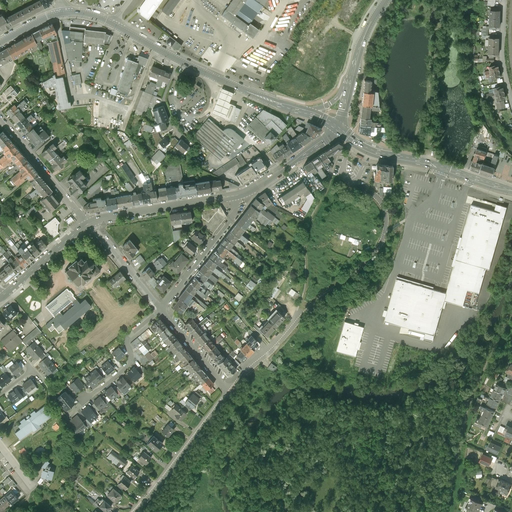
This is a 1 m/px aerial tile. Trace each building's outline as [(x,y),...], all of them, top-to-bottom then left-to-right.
[(40,0),(26,7),(30,15),(44,8),(40,0)] [(149,21),(163,0),(144,0),(139,8),(140,14),(149,21)] [(169,0),(161,11),(170,17),(181,0),(169,0)] [(231,0),(221,15),(255,38),(272,11),(266,6),(270,0),(231,0)] [(11,25),(30,15),(26,7),(7,17),(11,25)] [(491,12),(490,20),(499,20),(499,12),(491,12)] [(0,27),(2,30),(11,25),(7,17),(5,14),(0,16),(0,27)] [(499,20),(490,20),(490,29),(498,29),(499,20)] [(38,32),(42,40),(45,39),(48,45),(58,42),(57,33),(53,25),(38,32)] [(85,31),(85,29),(72,28),(71,31),(71,37),(84,39),(85,31)] [(71,37),(71,31),(61,31),(68,61),(82,62),(84,42),(84,39),(71,37)] [(107,33),(85,31),(84,39),(84,42),(109,45),(113,36),(107,33)] [(38,32),(32,35),(36,43),(39,42),(42,40),(38,32)] [(37,45),(36,43),(32,35),(21,41),(27,51),(37,45)] [(169,45),(180,51),(184,46),(172,37),(168,41),(169,45)] [(499,47),(499,39),(490,39),(490,47),(499,47)] [(27,51),(21,41),(6,49),(12,59),(27,51)] [(55,79),(65,76),(66,76),(58,42),(48,45),(55,75),(55,79)] [(499,56),(499,47),(490,47),(490,56),(499,56)] [(0,67),(12,59),(6,49),(0,53),(0,67)] [(111,88),(109,94),(117,97),(119,92),(128,96),(135,75),(138,77),(140,73),(143,74),(148,60),(139,57),(137,63),(128,60),(118,90),(111,88)] [(153,65),(149,75),(158,79),(162,69),(153,65)] [(500,71),(498,65),(491,68),(492,70),(485,72),(486,76),(500,71)] [(164,81),(168,83),(172,73),(162,69),(158,79),(159,80),(164,81)] [(502,77),(500,71),(486,76),(487,79),(495,76),(496,79),(502,77)] [(77,74),(74,75),(76,86),(82,85),(80,74),(77,74)] [(55,75),(44,82),(46,89),(54,87),(55,94),(69,91),(65,76),(55,79),(55,75)] [(144,82),(133,111),(142,114),(143,111),(145,112),(147,107),(149,107),(151,102),(156,104),(159,97),(154,95),(155,90),(151,89),(153,85),(144,82)] [(365,84),(364,93),(373,94),(373,85),(365,84)] [(18,94),(12,85),(0,94),(7,103),(18,94)] [(213,114),(230,121),(235,108),(237,108),(238,106),(232,103),(236,93),(223,88),(213,114)] [(500,88),(496,89),(497,91),(491,93),(492,97),(504,94),(503,88),(500,89),(500,88)] [(69,91),(55,94),(59,110),(74,107),(73,102),(71,102),(69,91)] [(364,93),(363,106),(375,107),(376,94),(373,94),(364,93)] [(504,94),(492,97),(493,101),(498,99),(499,102),(503,102),(504,101),(503,100),(505,99),(504,94)] [(503,102),(499,102),(496,103),(497,110),(504,108),(503,102)] [(363,106),(361,117),(372,118),(373,112),(381,113),(381,108),(375,107),(363,106)] [(165,107),(153,112),(158,125),(165,123),(170,121),(165,107)] [(235,108),(230,121),(236,123),(241,110),(237,108),(235,108)] [(7,113),(12,118),(16,115),(12,109),(7,113)] [(265,110),(248,128),(263,142),(266,139),(272,132),(277,137),(288,125),(282,118),(265,110)] [(16,115),(12,118),(16,124),(25,117),(20,111),(16,115)] [(25,117),(16,124),(21,129),(35,117),(31,113),(26,118),(25,117)] [(37,119),(35,117),(21,129),(25,134),(35,126),(32,123),(37,119)] [(361,117),(360,124),(373,126),(373,122),(374,118),(372,118),(361,117)] [(225,131),(209,120),(194,139),(221,161),(230,151),(233,154),(245,140),(234,130),(233,129),(232,129),(230,129),(229,129),(228,129),(227,129),(226,130),(225,131)] [(307,133),(312,123),(309,122),(306,128),(300,125),(299,126),(298,128),(307,133)] [(154,127),(157,133),(158,132),(168,129),(165,123),(158,125),(154,127)] [(186,135),(193,129),(188,123),(182,129),(186,135)] [(312,123),(307,133),(316,138),(323,133),(325,129),(312,123)] [(360,124),(359,134),(372,136),(373,131),(373,126),(360,124)] [(145,128),(144,131),(152,133),(154,127),(146,125),(145,128)] [(35,126),(25,134),(36,147),(46,139),(35,126)] [(293,127),(288,130),(295,141),(298,139),(300,138),(294,128),(293,127)] [(0,136),(0,144),(1,145),(10,138),(5,132),(0,136)] [(163,142),(158,132),(157,133),(153,134),(158,145),(160,145),(163,142)] [(266,139),(271,144),(278,137),(277,137),(272,132),(266,139)] [(298,139),(303,146),(316,138),(307,133),(300,138),(298,139)] [(288,145),(293,142),(287,134),(284,138),(288,145)] [(484,137),(481,148),(486,149),(489,139),(484,137)] [(15,144),(10,138),(1,145),(4,149),(6,152),(15,144)] [(288,145),(293,153),(303,146),(298,139),(295,141),(293,142),(288,145)] [(130,140),(124,144),(127,149),(133,145),(130,140)] [(160,145),(164,150),(170,144),(166,140),(163,142),(160,145)] [(182,140),(176,147),(183,154),(190,147),(182,140)] [(42,154),(48,161),(58,153),(55,150),(59,148),(57,146),(55,143),(42,154)] [(340,143),(327,151),(331,158),(340,152),(342,153),(346,146),(340,143)] [(15,144),(6,152),(4,153),(5,155),(6,154),(8,156),(6,156),(9,160),(10,159),(20,150),(15,144)] [(282,150),(286,157),(293,153),(288,145),(286,146),(285,145),(280,148),(282,150)] [(24,155),(20,150),(10,159),(12,161),(14,164),(24,155)] [(278,163),(286,157),(282,150),(273,155),(278,163)] [(487,153),(476,150),(472,162),(479,164),(481,158),(485,159),(487,153)] [(159,151),(151,160),(154,163),(152,164),(157,169),(161,164),(160,163),(165,157),(159,151)] [(319,157),(325,167),(328,171),(332,168),(330,164),(333,162),(331,158),(327,151),(319,157)] [(58,153),(48,161),(56,170),(69,160),(65,156),(62,158),(58,153)] [(248,169),(253,165),(245,153),(240,157),(243,161),(248,169)] [(29,160),(24,155),(14,164),(16,166),(19,169),(29,160)] [(0,160),(0,169),(1,171),(12,161),(10,159),(9,160),(6,156),(0,160)] [(484,165),(481,173),(494,177),(499,157),(498,157),(493,156),(490,165),(484,164),(484,165)] [(213,175),(219,178),(243,161),(240,157),(213,175)] [(312,161),(319,173),(323,178),(327,175),(322,168),(325,167),(319,157),(312,161)] [(263,158),(253,165),(259,173),(260,175),(270,168),(263,158)] [(15,183),(34,166),(29,160),(19,169),(21,172),(12,180),(15,183)] [(304,166),(320,189),(324,186),(316,174),(319,173),(312,161),(304,166)] [(468,169),(481,173),(484,165),(479,164),(472,162),(470,161),(468,169)] [(121,167),(135,184),(138,181),(135,177),(137,175),(127,163),(121,167)] [(236,176),(242,185),(259,173),(253,165),(248,169),(236,176)] [(376,165),(375,181),(386,182),(387,165),(376,165)] [(387,165),(386,182),(395,183),(396,166),(387,165)] [(19,169),(16,166),(8,173),(11,176),(19,169)] [(34,166),(15,183),(18,187),(27,179),(29,181),(39,172),(34,166)] [(69,190),(74,196),(88,185),(84,181),(88,178),(81,170),(68,181),(69,183),(69,185),(71,188),(69,190)] [(49,184),(39,172),(29,181),(36,189),(39,192),(49,184)] [(141,174),(138,176),(143,184),(147,184),(146,181),(144,177),(141,174)] [(102,178),(87,191),(91,196),(103,185),(102,178)] [(175,188),(176,198),(197,194),(195,184),(195,181),(182,183),(182,184),(179,185),(178,186),(178,188),(175,188)] [(209,182),(211,192),(222,190),(221,181),(216,182),(216,181),(209,182)] [(304,194),(310,190),(304,181),(283,195),(288,204),(304,194)] [(195,184),(197,194),(211,192),(209,182),(195,184)] [(131,193),(134,190),(129,183),(125,186),(131,193)] [(151,183),(147,184),(151,202),(157,201),(155,191),(153,192),(151,183)] [(54,189),(49,184),(39,192),(44,197),(52,191),(54,189)] [(139,194),(141,204),(151,202),(147,184),(143,184),(144,193),(139,194)] [(166,189),(168,199),(176,198),(175,188),(175,187),(166,189)] [(158,189),(160,200),(168,199),(166,189),(166,188),(158,189)] [(315,198),(310,190),(304,194),(308,200),(302,210),(307,213),(315,198)] [(52,191),(44,197),(40,201),(50,212),(62,202),(52,191)] [(131,195),(133,205),(141,204),(139,194),(136,194),(135,192),(133,192),(134,195),(131,195)] [(258,199),(267,207),(273,202),(267,193),(258,199)] [(116,198),(118,208),(133,205),(131,195),(116,198)] [(283,207),(288,204),(283,195),(277,198),(283,207)] [(81,196),(77,200),(83,207),(88,203),(87,202),(86,203),(81,196)] [(95,212),(107,210),(105,200),(101,201),(101,198),(96,199),(96,202),(93,202),(94,207),(95,212)] [(107,210),(118,208),(116,198),(113,198),(105,200),(107,210)] [(258,199),(252,206),(261,213),(264,210),(267,207),(258,199)] [(88,203),(83,207),(83,208),(86,212),(89,213),(95,212),(94,207),(93,202),(88,203)] [(446,294),(396,280),(384,322),(426,334),(424,339),(433,342),(443,308),(445,309),(447,303),(464,308),(468,292),(479,295),(486,270),(489,271),(507,208),(496,205),(494,213),(472,206),(462,239),(461,239),(446,294)] [(29,211),(33,214),(37,209),(32,206),(29,211)] [(252,206),(246,213),(255,221),(256,219),(261,213),(252,206)] [(203,228),(213,236),(227,218),(221,208),(201,210),(202,220),(203,228)] [(261,213),(271,221),(275,224),(278,221),(264,210),(261,213)] [(192,212),(182,213),(183,222),(183,223),(194,222),(192,212)] [(169,216),(170,225),(183,222),(182,213),(169,216)] [(246,213),(238,223),(246,230),(248,228),(253,231),(255,228),(251,225),(255,221),(246,213)] [(256,219),(266,227),(271,221),(261,213),(256,219)] [(64,219),(69,225),(75,221),(69,214),(64,219)] [(44,226),(54,238),(60,233),(59,231),(59,224),(61,223),(56,217),(44,226)] [(14,223),(28,240),(33,236),(19,219),(14,223)] [(238,223),(231,232),(239,238),(242,235),(246,230),(238,223)] [(197,230),(191,238),(201,245),(207,237),(197,230)] [(231,232),(226,238),(235,244),(237,241),(239,238),(231,232)] [(252,242),(242,235),(239,238),(249,246),(252,242)] [(226,238),(221,244),(229,251),(232,248),(235,244),(226,238)] [(18,249),(15,245),(11,241),(8,243),(20,257),(22,255),(18,249)] [(41,241),(35,246),(41,253),(47,248),(41,241)] [(125,249),(122,251),(130,260),(137,254),(136,252),(138,251),(130,241),(123,247),(125,249)] [(185,250),(193,256),(198,249),(190,243),(185,250)] [(221,244),(215,252),(223,259),(224,260),(226,258),(225,257),(227,254),(229,251),(221,244)] [(2,246),(0,247),(0,251),(10,263),(11,264),(15,261),(8,252),(2,246)] [(22,255),(29,263),(35,258),(28,249),(26,251),(22,246),(18,249),(22,255)] [(28,249),(35,258),(41,253),(35,246),(34,247),(33,246),(28,249)] [(236,256),(238,253),(232,248),(229,251),(236,256)] [(9,251),(8,252),(15,261),(16,259),(9,251)] [(234,262),(241,267),(244,263),(236,256),(229,251),(227,254),(235,261),(234,262)] [(215,252),(210,258),(218,264),(220,262),(223,259),(215,252)] [(135,258),(141,265),(146,261),(140,254),(135,258)] [(190,260),(182,254),(175,263),(173,261),(169,267),(179,275),(190,260)] [(24,267),(29,263),(22,255),(20,257),(19,258),(17,256),(16,257),(17,259),(24,267)] [(154,266),(153,267),(156,271),(166,262),(161,256),(153,264),(154,266)] [(68,278),(71,281),(73,280),(74,280),(73,282),(75,281),(77,284),(75,285),(76,286),(77,285),(78,286),(79,286),(82,283),(83,284),(84,283),(83,283),(86,280),(87,280),(87,279),(90,277),(91,277),(90,276),(91,276),(90,275),(90,276),(89,275),(92,272),(93,273),(95,275),(100,271),(95,265),(93,267),(93,266),(92,266),(93,263),(94,262),(92,262),(90,260),(91,259),(90,258),(90,259),(87,259),(86,258),(85,258),(85,259),(84,261),(82,259),(83,258),(82,257),(81,258),(80,257),(79,258),(80,258),(77,261),(77,260),(76,259),(75,260),(72,262),(71,263),(69,265),(68,265),(68,266),(64,269),(65,269),(64,270),(65,271),(64,272),(65,273),(66,272),(69,274),(67,275),(68,276),(69,275),(70,276),(68,278)] [(210,258),(205,264),(213,271),(216,268),(218,264),(210,258)] [(18,273),(24,267),(17,259),(16,259),(15,261),(11,264),(18,273)] [(220,262),(218,264),(225,270),(227,267),(220,262)] [(0,273),(0,277),(5,283),(7,282),(18,273),(11,264),(10,263),(5,267),(6,268),(0,273)] [(205,264),(200,270),(208,277),(211,274),(213,271),(205,264)] [(142,273),(148,280),(155,274),(149,267),(142,273)] [(227,267),(225,270),(233,276),(235,274),(227,267)] [(216,268),(213,271),(221,277),(223,274),(216,268)] [(208,277),(200,270),(195,276),(204,283),(206,280),(208,277)] [(111,283),(115,288),(126,279),(122,274),(111,283)] [(208,277),(215,282),(218,280),(211,274),(208,277)] [(223,274),(221,277),(236,289),(238,286),(223,274)] [(165,275),(156,285),(165,293),(174,282),(165,275)] [(195,276),(191,281),(200,288),(202,286),(204,283),(195,276)] [(282,284),(284,281),(277,278),(273,285),(277,287),(280,283),(282,284)] [(206,280),(204,283),(211,288),(213,285),(206,280)] [(185,289),(186,290),(194,296),(197,292),(200,288),(191,281),(185,289)] [(202,286),(200,288),(207,294),(209,291),(202,286)] [(204,297),(207,294),(200,288),(197,292),(204,297)] [(274,288),(267,297),(273,301),(280,292),(274,288)] [(70,292),(68,290),(67,291),(66,290),(44,309),(53,319),(46,325),(52,333),(56,330),(59,333),(91,305),(85,298),(79,303),(73,297),(74,296),(70,292)] [(180,298),(180,299),(189,305),(198,313),(205,307),(193,297),(194,296),(186,290),(180,298)] [(244,296),(238,292),(235,297),(240,301),(244,296)] [(180,299),(174,307),(182,314),(189,305),(180,299)] [(4,315),(9,321),(18,314),(12,308),(4,315)] [(279,313),(272,321),(278,328),(286,319),(284,318),(279,313)] [(206,317),(198,323),(200,326),(208,319),(206,317)] [(185,324),(190,330),(198,323),(193,318),(185,324)] [(157,331),(159,333),(166,327),(160,319),(150,328),(155,333),(157,331)] [(278,328),(272,321),(262,331),(269,338),(278,328)] [(359,342),(363,327),(358,325),(358,323),(354,322),(353,324),(344,321),(336,351),(355,357),(357,349),(358,350),(361,342),(359,342)] [(190,330),(194,336),(203,329),(200,326),(198,323),(190,330)] [(166,327),(159,333),(165,339),(172,333),(166,327)] [(37,329),(23,341),(26,345),(40,333),(39,331),(37,329)] [(141,342),(152,333),(148,329),(137,338),(141,342)] [(194,336),(201,343),(209,337),(203,329),(194,336)] [(13,330),(0,341),(10,352),(23,341),(13,330)] [(258,344),(261,341),(251,330),(248,333),(252,336),(258,344)] [(172,333),(165,339),(166,340),(164,341),(168,346),(177,339),(172,333)] [(251,341),(248,344),(254,350),(259,347),(257,345),(258,344),(252,336),(249,339),(251,341)] [(201,343),(207,351),(215,344),(210,337),(209,337),(201,343)] [(141,342),(137,338),(130,343),(134,348),(141,342)] [(182,345),(177,339),(168,346),(165,349),(168,353),(172,350),(173,352),(182,345)] [(34,342),(26,350),(30,355),(39,347),(34,342)] [(207,351),(212,357),(221,350),(215,344),(207,351)] [(254,350),(248,344),(242,350),(248,356),(254,350)] [(143,345),(138,349),(142,353),(147,350),(143,345)] [(187,352),(182,345),(173,352),(170,354),(174,358),(172,360),(174,363),(179,359),(187,352)] [(39,347),(30,355),(34,359),(35,358),(43,352),(39,347)] [(125,354),(118,347),(111,353),(114,357),(118,361),(125,354)] [(243,361),(248,356),(242,350),(239,347),(233,352),(237,355),(243,361)] [(212,357),(218,364),(226,357),(221,350),(212,357)] [(148,351),(144,355),(149,361),(154,357),(150,354),(148,351)] [(43,352),(35,358),(37,361),(45,355),(43,352)] [(183,365),(192,358),(187,352),(179,359),(182,362),(179,364),(180,364),(181,367),(183,365)] [(226,357),(232,363),(235,360),(233,358),(237,355),(233,352),(226,357)] [(45,355),(37,361),(40,364),(47,358),(45,355)] [(218,364),(228,375),(236,368),(232,363),(226,357),(218,364)] [(40,364),(39,365),(43,370),(52,363),(47,358),(40,364)] [(198,364),(192,358),(183,365),(185,368),(187,367),(189,370),(190,371),(198,364)] [(106,372),(108,375),(114,369),(107,361),(101,366),(101,367),(106,372)] [(14,375),(15,376),(24,370),(23,368),(20,365),(18,362),(16,363),(9,369),(10,370),(14,375)] [(57,368),(52,363),(43,370),(48,376),(57,368)] [(277,367),(272,363),(268,368),(274,372),(277,367)] [(195,377),(204,371),(198,364),(190,371),(194,375),(192,376),(194,378),(195,377)] [(9,369),(7,366),(2,370),(5,374),(6,373),(8,371),(10,370),(9,369)] [(134,366),(126,372),(134,381),(141,375),(135,368),(134,366)] [(94,369),(89,373),(98,383),(103,379),(99,374),(94,369)] [(201,384),(209,377),(204,371),(195,377),(198,380),(201,384)] [(0,385),(2,388),(12,381),(9,378),(6,373),(5,374),(0,377),(0,385)] [(84,378),(93,388),(98,383),(89,373),(84,378)] [(116,384),(123,391),(130,385),(123,377),(116,384)] [(203,386),(206,390),(211,386),(214,383),(209,377),(201,384),(203,386)] [(77,379),(69,386),(75,393),(84,387),(77,379)] [(30,380),(23,385),(29,394),(37,388),(30,380)] [(497,384),(494,390),(505,396),(508,390),(497,384)] [(111,386),(104,392),(107,395),(111,400),(118,394),(113,388),(111,386)] [(214,390),(211,386),(206,390),(210,394),(214,390)] [(8,395),(14,404),(23,397),(17,388),(8,395)] [(494,390),(490,397),(500,402),(502,398),(504,399),(505,396),(494,390)] [(201,397),(194,391),(189,398),(187,397),(185,400),(192,407),(201,397)] [(58,399),(66,410),(74,403),(66,393),(58,399)] [(99,396),(93,402),(94,403),(99,408),(100,409),(106,404),(106,403),(101,397),(99,396)] [(500,402),(490,397),(487,403),(497,408),(500,402)] [(179,402),(190,411),(192,407),(185,400),(182,399),(179,402)] [(181,421),(187,414),(176,404),(171,409),(175,412),(174,413),(176,415),(175,416),(176,418),(175,418),(177,420),(178,419),(181,421)] [(88,419),(90,422),(97,416),(96,415),(92,410),(88,406),(81,411),(88,419)] [(493,412),(481,406),(480,409),(484,411),(481,416),(489,420),(493,412)] [(25,419),(21,422),(22,424),(19,427),(21,430),(15,434),(19,439),(21,441),(34,431),(35,432),(41,427),(40,426),(51,417),(49,414),(44,408),(37,413),(35,411),(30,415),(32,417),(27,421),(25,419)] [(83,423),(77,416),(70,422),(73,426),(72,427),(78,433),(86,426),(83,423)] [(489,420),(481,416),(479,421),(477,420),(474,426),(479,428),(480,427),(485,429),(486,427),(489,420)] [(168,438),(174,430),(167,424),(161,432),(168,438)] [(511,439),(511,428),(506,425),(504,429),(502,434),(505,436),(511,439)] [(502,434),(504,429),(500,426),(496,433),(504,437),(505,436),(502,434)] [(156,452),(164,442),(155,434),(147,444),(156,452)] [(500,448),(490,443),(487,451),(497,455),(500,448)] [(145,452),(147,454),(150,450),(142,444),(140,447),(145,451),(145,452)] [(146,464),(152,457),(147,454),(145,452),(144,451),(138,458),(145,463),(146,464)] [(111,452),(106,458),(118,467),(120,463),(123,465),(125,462),(111,452)] [(492,459),(483,455),(479,462),(489,466),(492,459)] [(143,465),(145,463),(138,458),(136,456),(134,458),(143,465)] [(46,479),(54,481),(57,472),(52,471),(53,467),(51,465),(51,464),(47,463),(42,478),(46,480),(46,479)] [(131,465),(126,472),(135,478),(139,472),(131,465)] [(121,480),(118,483),(125,488),(130,482),(129,481),(129,480),(123,474),(119,478),(121,480)] [(9,478),(2,483),(5,486),(8,484),(11,481),(9,478)] [(495,488),(498,480),(493,478),(488,487),(494,490),(495,488)] [(500,481),(498,480),(495,488),(500,490),(500,491),(498,491),(495,496),(498,497),(500,494),(502,491),(505,483),(500,480),(500,481)] [(511,485),(505,483),(502,491),(508,494),(510,490),(509,489),(511,485)] [(107,494),(106,495),(115,502),(121,493),(111,485),(105,492),(107,494)] [(12,505),(19,499),(15,495),(13,492),(6,498),(11,504),(12,505)] [(0,504),(4,510),(11,504),(6,498),(0,502),(0,504)] [(87,500),(95,507),(97,504),(89,498),(87,500)] [(478,511),(482,504),(471,499),(465,511),(478,511)] [(107,511),(108,511),(112,507),(104,500),(103,502),(100,500),(97,504),(106,511),(107,511)]
